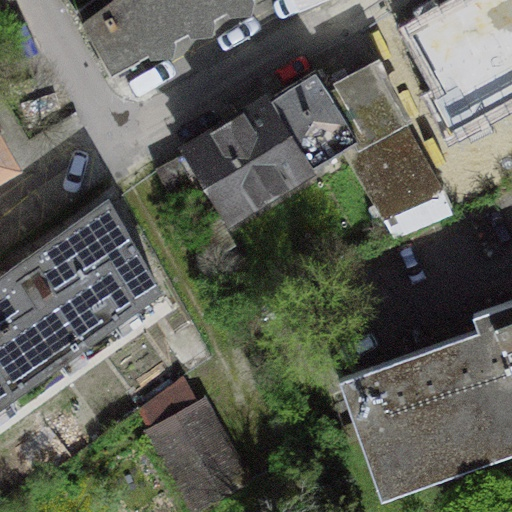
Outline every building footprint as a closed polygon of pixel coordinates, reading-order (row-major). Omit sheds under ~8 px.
[(106,0),(81,19),(110,73),(244,0),(106,0)] [(439,188),(511,155),(511,0),(488,0),(371,64),(439,188)] [(452,209),(439,188),(371,64),(327,89),(315,68),(187,149),(228,216),(344,145),(395,234),(452,209)] [(180,153),(154,167),(183,221),(209,206),(180,153)] [(0,397),(156,286),(109,201),(95,212),(0,280),(0,397)] [(215,214),(189,227),(205,256),(230,242),(215,214)] [(477,327),(339,377),(381,495),(511,449),(511,297),(472,312),(477,327)] [(202,400),(150,429),(194,507),(246,478),(202,400)]
